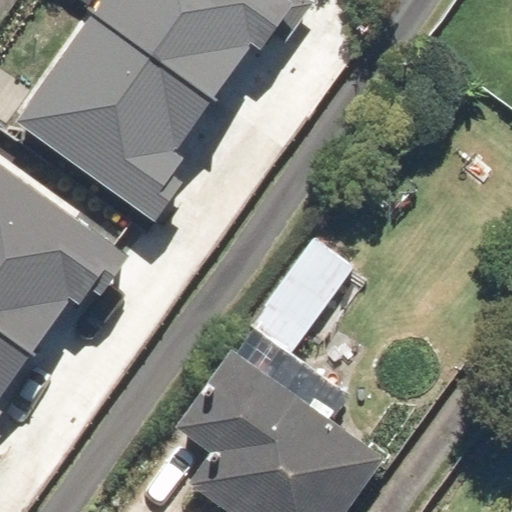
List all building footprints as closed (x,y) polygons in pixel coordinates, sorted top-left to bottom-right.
[(96,0),(96,1),(211,82),(252,24),(267,34),(291,0),(96,0)] [(96,1),(16,111),(154,207),(193,152),(173,138),(211,82),(96,1)] [(0,156),(0,320),(31,343),(72,284),(87,295),(124,244),(0,156)] [(318,246),(263,324),(302,352),(358,273),(318,246)] [(0,320),(0,431),(13,413),(0,403),(0,389),(31,343),(0,320)] [(350,511),(388,459),(231,350),(176,428),(212,453),(192,482),(234,511),(350,511)]
